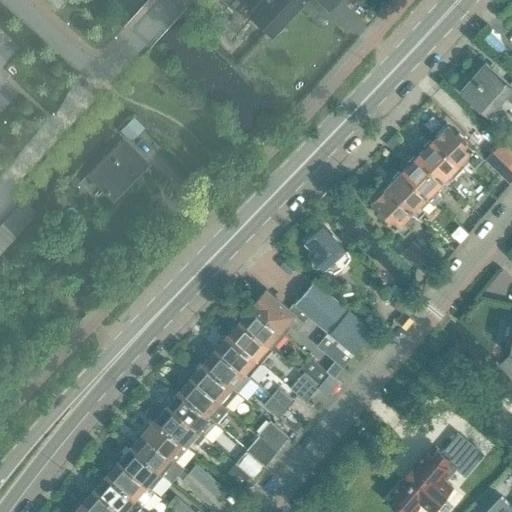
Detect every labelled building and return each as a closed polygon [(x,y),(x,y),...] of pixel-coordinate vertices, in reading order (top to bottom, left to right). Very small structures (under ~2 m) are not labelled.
[(64,0),(45,0),(57,11),(66,1),(64,0)] [(317,0),(327,10),(336,0),(258,0),(247,12),(270,33),(273,31),(276,32),(280,31),(283,28),(284,24),(282,21),(301,0),(317,0)] [(485,63),(459,91),(484,114),(505,92),(511,98),(511,80),(508,84),(485,63)] [(132,116),(120,129),(131,141),(144,128),(132,116)] [(450,124),(434,141),(461,169),(469,161),(474,165),(482,157),(450,124)] [(109,196),(145,161),(123,140),(88,175),(109,196)] [(434,141),(418,157),(445,185),(448,188),(456,180),(453,177),(461,169),(434,141)] [(501,144),(493,152),(508,167),(511,164),(511,163),(511,153),(502,143),(501,144)] [(493,152),(485,160),(500,176),(508,167),(493,152)] [(418,157),(402,172),(430,201),(433,204),(441,196),(438,193),(445,185),(418,157)] [(402,172),(387,188),(414,217),(415,216),(418,219),(426,211),(422,208),(430,201),(402,172)] [(387,188),(371,204),(404,236),(412,229),(407,224),(414,217),(387,188)] [(23,200),(0,224),(0,254),(39,212),(24,199),(23,200)] [(324,226),(305,244),(314,254),(311,257),(313,259),(311,263),(312,268),(318,269),(321,268),(323,271),(345,250),(324,226)] [(412,244),(403,253),(418,269),(428,260),(412,244)] [(313,281),(294,303),(309,317),(327,332),(353,354),(372,332),(349,312),(313,281)] [(265,290),(250,307),(252,308),(280,333),(284,336),(290,329),(295,333),(304,323),(265,290)] [(359,303),(351,313),(361,322),(370,312),(359,303)] [(252,308),(240,322),(272,350),(284,336),(280,333),(252,308)] [(371,313),(363,323),(381,338),(389,328),(371,313)] [(240,322),(228,335),(260,364),(272,350),(240,322)] [(327,332),(316,344),(334,360),(342,367),(353,354),(327,332)] [(228,335),(216,349),(248,378),(260,364),(228,335)] [(511,342),(509,357),(499,366),(511,379),(511,342)] [(216,349),(204,363),(237,393),(249,379),(248,378),(216,349)] [(304,371),(301,376),(317,390),(328,376),(309,359),(301,369),(304,371)] [(204,363),(192,377),(225,407),(237,393),(204,363)] [(301,376),(289,389),(306,403),(317,390),(301,376)] [(328,376),(317,390),(328,398),(339,385),(328,376)] [(192,377),(179,391),(215,423),(216,424),(228,410),(225,407),(192,377)] [(276,390),(270,398),(285,412),(295,401),(279,387),(276,390)] [(179,391),(168,405),(203,436),(215,423),(179,391)] [(270,398),(263,406),(279,420),(285,412),(270,398)] [(168,405),(156,419),(188,447),(192,442),(197,445),(203,438),(202,437),(203,436),(168,405)] [(156,419),(143,433),(175,462),(178,458),(188,447),(156,419)] [(269,422),(257,435),(258,437),(277,453),(288,439),(269,422)] [(143,433),(131,448),(163,476),(172,466),(175,462),(143,433)] [(473,447),(456,434),(440,453),(457,467),(473,447)] [(258,437),(246,451),(265,468),(277,453),(258,437)] [(396,497),(391,503),(401,511),(404,511),(409,507),(412,510),(420,501),(432,511),(450,488),(445,483),(457,469),(465,476),(482,455),(473,447),(457,467),(440,453),(436,450),(431,456),(428,453),(416,467),(415,466),(404,479),(405,480),(393,494),(396,497)] [(131,448),(119,461),(151,489),(163,476),(131,448)] [(246,451),(235,464),(254,481),(265,468),(246,451)] [(119,461),(107,475),(135,500),(142,506),(143,507),(154,493),(151,490),(151,489),(119,461)] [(235,464),(223,478),(243,495),(254,481),(235,464)] [(196,465),(189,474),(216,498),(224,489),(196,465)] [(189,474),(182,482),(209,506),(216,498),(189,474)] [(107,475),(95,489),(120,511),(136,511),(142,506),(135,500),(107,475)] [(120,511),(95,489),(83,503),(93,511),(120,511)] [(195,511),(175,494),(167,503),(176,511),(195,511)] [(487,511),(511,511),(511,505),(505,499),(501,496),(487,511)] [(93,511),(83,503),(75,511),(93,511)]
